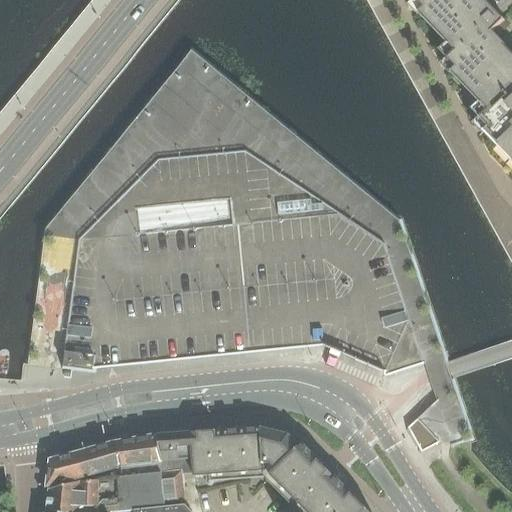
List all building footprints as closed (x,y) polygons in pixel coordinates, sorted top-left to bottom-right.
[(463,0),(415,0),(416,1),(417,1),(424,8),(419,14),(433,29),(463,0)] [(463,0),(433,29),(455,52),(448,59),(449,60),(457,68),(451,73),(466,89),(507,49),(496,38),(504,30),(500,25),(503,22),(504,23),(505,22),(484,0),(463,0)] [(466,89),(487,111),(480,118),(481,120),(482,119),(489,127),(483,132),(498,148),(511,134),(511,54),(507,49),(466,89)] [(511,134),(498,148),(511,162),(511,134)] [(377,370),(384,372),(385,373),(385,374),(384,375),(385,376),(386,377),(387,377),(425,365),(425,363),(424,363),(385,244),(245,151),(158,160),(78,240),(64,370),(96,374),(97,369),(112,368),(203,359),(319,347),(323,347),(341,354),(339,360),(339,361),(339,362),(340,362),(341,362),(342,362),(345,356),(349,358),(354,360),(351,365),(351,366),(352,367),(353,368),(354,368),(355,367),(357,361),(362,363),(366,365),(364,371),(364,372),(365,373),(366,373),(367,373),(368,372),(370,367),(377,370)] [(417,421),(405,432),(419,455),(439,444),(452,445),(472,439),(454,385),(437,401),(417,421)] [(368,511),(302,444),(299,447),(287,435),(262,430),(262,428),(156,436),(162,461),(193,459),(194,475),(195,478),(195,483),(264,477),(292,505),(285,511),(368,511)] [(162,463),(162,461),(156,436),(114,443),(100,447),(106,472),(122,467),(161,463),(162,463)] [(47,487),(48,487),(106,472),(100,447),(50,460),(47,487)] [(49,490),(46,511),(125,511),(185,505),(183,476),(194,475),(193,459),(162,461),(162,463),(161,463),(122,467),(123,479),(81,483),(50,490),(49,490)]
